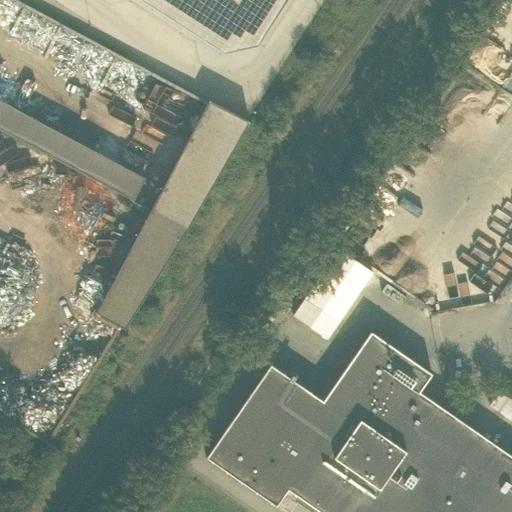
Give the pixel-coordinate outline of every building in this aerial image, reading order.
[(139,0),(223,54),(257,46),(287,0),(139,0)] [(335,231),(403,278),(511,124),(443,77),(335,231)] [(0,128),(14,136),(26,115),(0,100),(0,128)] [(97,316),(125,331),(187,233),(249,124),(210,103),(97,316)] [(328,339),(373,272),(338,249),(293,315),(328,339)] [(271,365),(206,458),(276,507),(288,490),(319,511),(511,511),(511,456),(419,392),(432,374),(371,332),(323,401),(271,365)] [(511,421),(511,396),(500,389),(489,406),(511,421)]
